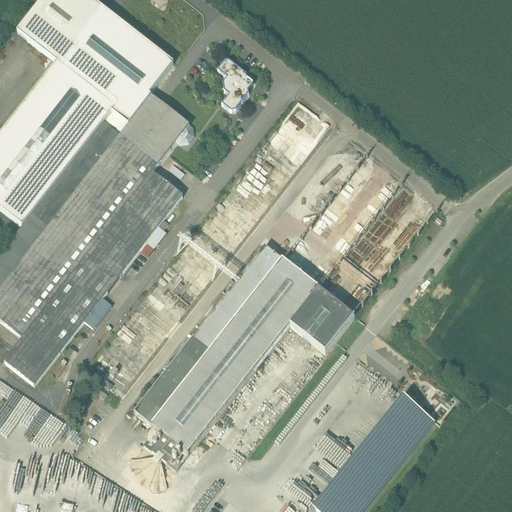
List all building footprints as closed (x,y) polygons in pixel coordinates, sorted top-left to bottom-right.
[(89,0),(44,0),(18,35),(57,65),(101,9),(89,0)] [(57,65),(0,138),(0,210),(23,229),(0,258),(0,322),(23,341),(5,365),(35,388),(85,324),(94,331),(111,308),(103,301),(158,230),(162,233),(168,226),(164,222),(183,198),(152,175),(189,127),(152,99),(149,97),(174,66),(101,9),(57,65)] [(247,76),(229,63),(225,63),(218,73),(227,80),(223,85),(224,93),(229,97),(222,107),(231,114),(235,114),(249,96),(248,92),(254,86),(247,80),(247,76)] [(265,249),(134,415),(161,436),(152,446),(148,443),(144,449),(157,459),(156,460),(162,464),(163,463),(176,474),(290,329),(319,292),(319,291),(265,249)] [(355,319),(319,291),(319,292),(290,329),(326,356),(355,319)] [(364,511),(435,425),(408,403),(320,511),(364,511)] [(219,511),(226,498),(204,488),(197,503),(217,511),(219,511)]
